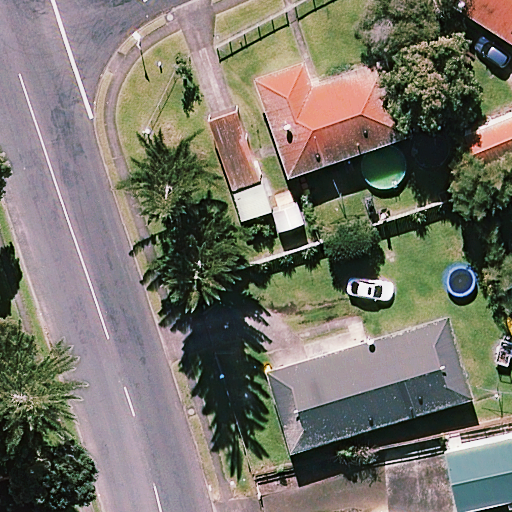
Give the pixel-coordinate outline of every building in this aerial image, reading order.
[(511,0),(451,0),(511,39),(511,0)] [(418,127),(393,53),(309,81),(302,59),(254,75),(287,172),(418,127)] [(261,176),(240,105),(208,115),(230,186),(261,176)] [(511,152),(511,111),(463,133),(479,167),(511,152)] [(467,393),(443,315),(270,367),(294,446),(467,393)] [(511,497),(511,430),(444,442),(456,508),(511,497)]
